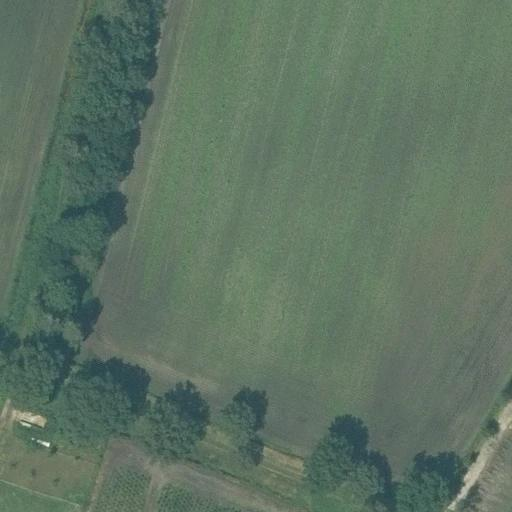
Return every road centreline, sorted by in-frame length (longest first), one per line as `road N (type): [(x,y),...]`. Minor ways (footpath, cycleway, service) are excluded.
road 1 (track): [(357,511),(9,363)]
road 2 (track): [(97,0),(9,363)]
